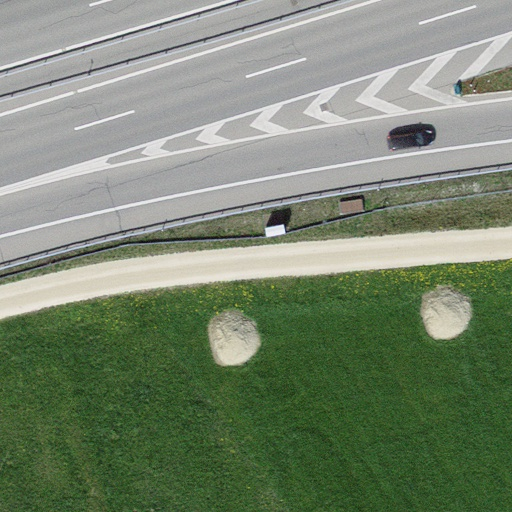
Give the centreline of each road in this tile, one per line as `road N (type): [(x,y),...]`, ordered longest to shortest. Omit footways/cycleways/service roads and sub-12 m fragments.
road 1 (motorway): [(0,150),(504,0)]
road 2 (motorway): [(0,200),(511,121)]
road 3 (track): [(0,308),(115,274),(511,249)]
